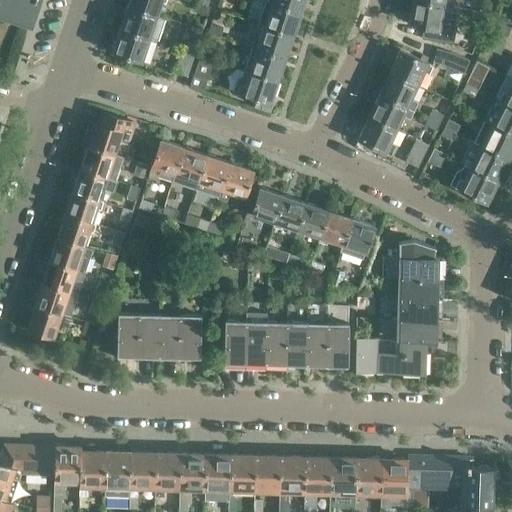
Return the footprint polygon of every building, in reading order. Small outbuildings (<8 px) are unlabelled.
[(0,0),(0,9),(13,14),(12,17),(28,19),(34,0),(0,0)] [(129,0),(127,5),(157,15),(162,0),(163,0),(166,1),(166,0),(129,0)] [(265,0),(266,0),(270,2),(301,12),(303,3),(302,2),(302,0),(265,0)] [(411,12),(409,21),(440,27),(441,20),(444,5),(416,0),(415,0),(413,12),(411,12)] [(258,23),(262,24),(291,34),(296,20),(298,20),(301,12),(270,2),(265,17),(261,15),(258,23)] [(209,16),(212,8),(200,3),(197,12),(209,16)] [(127,5),(120,28),(158,41),(166,18),(157,15),(127,5)] [(488,28),(501,33),(507,35),(511,22),(506,19),(493,15),(488,28)] [(220,36),(223,28),(210,24),(208,32),(220,36)] [(251,47),(254,48),(285,58),(288,48),(287,48),(291,34),(262,24),(257,40),(253,39),(251,47)] [(202,39),(204,31),(192,27),(189,35),(202,39)] [(150,38),(120,28),(113,51),(141,60),(142,56),(147,58),(150,50),(146,49),(150,38)] [(217,45),(220,36),(208,32),(205,41),(217,45)] [(482,46),(495,50),(500,53),(506,40),(487,33),(482,46)] [(187,49),(195,52),(197,45),(189,42),(187,49)] [(251,47),(243,69),(276,80),(280,66),(282,67),(285,58),(254,48),(251,47)] [(176,62),(174,71),(187,75),(195,52),(181,48),(176,62)] [(397,59),(390,72),(417,85),(424,70),(429,73),(431,68),(432,65),(400,49),(395,58),(397,59)] [(439,49),(436,61),(445,64),(452,67),(466,72),(471,59),(457,54),(439,49)] [(201,54),(192,77),(205,81),(209,72),(213,58),(201,54)] [(232,91),(239,94),(256,99),(268,103),(269,104),(273,94),(271,94),(276,80),(243,69),(239,81),(232,91)] [(382,84),(377,93),(411,109),(414,102),(410,100),(417,85),(390,72),(384,85),(382,84)] [(470,75),(466,82),(480,89),(484,81),(470,75)] [(511,78),(505,92),(500,90),(497,98),(501,99),(500,100),(511,106),(511,78)] [(480,89),(466,82),(462,90),(476,97),(480,89)] [(375,102),(368,116),(397,129),(404,114),(408,116),(411,109),(377,93),(373,101),(375,102)] [(494,97),(484,119),(511,133),(511,106),(500,100),(501,99),(497,98),(494,97)] [(266,108),(268,103),(256,99),(255,104),(266,108)] [(437,122),(441,114),(430,108),(426,116),(437,122)] [(119,141),(128,144),(135,123),(104,112),(100,124),(96,122),(88,145),(115,154),(119,141)] [(397,129),(368,116),(362,128),(360,128),(356,137),(384,151),(386,147),(392,150),(395,143),(391,141),(397,129)] [(433,129),(437,122),(426,116),(422,123),(433,129)] [(446,117),(442,125),(456,132),(460,124),(446,117)] [(480,142),(479,144),(507,158),(511,149),(510,148),(511,143),(511,133),(484,119),(474,139),(480,142)] [(456,132),(442,125),(438,133),(451,140),(456,132)] [(409,151),(405,160),(417,166),(428,144),(416,138),(409,151)] [(503,166),(507,158),(479,144),(470,139),(460,161),(464,163),(468,165),(495,178),(501,165),(503,166)] [(151,167),(152,167),(150,173),(173,181),(174,178),(176,174),(184,147),(161,140),(151,167)] [(122,157),(115,154),(88,145),(80,169),(112,179),(115,180),(122,157)] [(434,146),(427,160),(440,166),(446,153),(434,146)] [(184,147),(176,174),(174,178),(182,181),(183,176),(198,181),(207,155),(184,147)] [(207,155),(198,181),(197,186),(204,188),(206,184),(221,189),(230,162),(207,155)] [(143,176),(147,164),(138,161),(134,173),(143,176)] [(230,162),(221,189),(219,193),(227,196),(228,191),(244,197),(253,170),(230,162)] [(445,181),(457,188),(485,202),(490,193),(488,191),(495,178),(468,165),(464,163),(453,168),(445,181)] [(80,169),(73,191),(100,200),(105,185),(109,187),(112,179),(80,169)] [(131,198),(140,201),(144,190),(134,187),(131,198)] [(257,221),(258,216),(274,222),(282,195),(260,187),(251,214),(249,218),(257,221)] [(100,200),(73,191),(65,214),(92,223),(97,208),(101,209),(104,202),(100,200)] [(274,222),(272,226),(280,229),(281,224),(297,229),(306,203),(282,195),(274,222)] [(140,203),(136,213),(137,213),(148,217),(151,207),(140,203)] [(306,203),(297,229),(295,234),(303,236),(304,232),(320,237),(329,210),(306,203)] [(123,221),(132,224),(136,213),(127,209),(123,221)] [(320,237),(319,241),(326,244),(328,239),(343,245),(352,218),(329,210),(320,237)] [(163,211),(160,221),(162,221),(172,225),(175,215),(163,211)] [(137,213),(133,225),(144,228),(148,217),(137,213)] [(65,214),(57,237),(84,246),(89,231),(94,232),(96,225),(92,223),(65,214)] [(343,245),(341,251),(364,259),(375,226),(352,218),(343,245)] [(186,219),(183,228),(185,229),(195,232),(198,223),(186,219)] [(209,227),(206,236),(217,240),(221,231),(209,227)] [(181,245),(182,230),(171,229),(170,244),(181,245)] [(185,229),(185,245),(195,245),(195,233),(195,232),(185,229)] [(115,244),(125,247),(129,236),(119,232),(115,244)] [(57,237),(50,260),(84,271),(92,249),(84,246),(57,237)] [(412,238),(397,241),(398,242),(398,255),(380,255),(379,276),(398,276),(442,277),(443,257),(434,256),(434,248),(435,248),(435,247),(412,238)] [(238,242),(235,251),(247,255),(250,246),(238,242)] [(264,251),(261,260),(273,264),(276,255),(264,251)] [(108,267),(117,270),(121,258),(112,255),(108,267)] [(287,258),(283,268),(295,272),(298,262),(287,258)] [(50,260),(42,283),(77,294),(84,271),(50,260)] [(311,267),(307,276),(319,280),(322,271),(311,267)] [(330,284),(338,286),(343,271),(335,269),(330,284)] [(442,277),(398,276),(397,297),(442,298),(442,277)] [(100,290),(110,293),(113,281),(104,278),(100,290)] [(35,305),(66,315),(69,316),(77,294),(42,283),(35,305)] [(349,292),(349,306),(357,307),(357,293),(349,292)] [(397,297),(379,296),(379,317),(441,318),(442,298),(397,297)] [(92,313),(102,316),(106,304),(96,301),(92,313)] [(265,365),(266,304),(246,303),(246,319),(245,364),(265,365)] [(285,365),(287,305),(266,304),(265,365),(285,365)] [(66,315),(35,305),(27,327),(54,336),(56,332),(59,321),(64,323),(66,315)] [(305,366),(307,305),(287,305),(285,365),(305,366)] [(326,367),(328,306),(307,305),(305,366),(326,367)] [(328,306),(326,367),(347,367),(349,306),(328,306)] [(118,312),(117,357),(138,358),(139,312),(118,312)] [(139,312),(138,358),(158,358),(159,313),(139,312)] [(159,313),(158,358),(179,359),(180,313),(159,313)] [(180,313),(179,359),(200,359),(201,314),(180,313)] [(441,318),(379,317),(378,337),(396,338),(396,337),(426,338),(426,339),(441,340),(441,318)] [(225,318),(224,364),(245,364),(246,319),(225,318)] [(82,329),(83,329),(82,333),(91,336),(92,332),(95,323),(85,320),(82,329)] [(356,336),(355,371),(426,373),(426,339),(426,338),(396,337),(396,338),(400,338),(400,352),(377,352),(378,337),(356,336)] [(0,497),(13,502),(14,500),(6,497),(13,477),(19,479),(21,473),(54,473),(55,445),(5,444),(0,457),(0,497)] [(80,446),(55,445),(53,511),(61,511),(62,498),(64,496),(65,482),(79,482),(80,451),(80,446)] [(79,482),(79,486),(79,506),(88,506),(88,486),(103,487),(105,451),(81,450),(81,446),(80,446),(80,451),(79,482)] [(105,451),(103,487),(104,487),(104,509),(112,509),(113,487),(129,487),(130,451),(105,451)] [(130,451),(129,487),(129,507),(137,508),(138,487),(154,488),(155,452),(130,451)] [(155,452),(154,488),(179,489),(180,452),(155,452)] [(180,452),(179,489),(179,511),(187,511),(188,503),(190,503),(191,489),(204,489),(206,453),(180,452)] [(206,453),(204,489),(204,509),(212,510),(213,490),(229,490),(230,454),(206,453)] [(230,454),(229,490),(229,509),(237,510),(238,490),(254,491),(255,454),(230,454)] [(255,454),(254,491),(279,492),(280,455),(255,454)] [(280,455),(279,492),(279,511),(288,511),(289,492),(304,492),(305,456),(280,455)] [(407,459),(405,495),(407,495),(407,488),(461,490),(460,506),(492,507),(493,467),(470,466),(470,457),(407,455),(407,456),(408,459),(407,459)] [(305,456),(304,492),(304,511),(315,511),(316,493),(329,493),(331,457),(305,456)] [(331,457),(329,493),(328,511),(340,511),(341,493),(355,493),(356,457),(331,457)] [(356,457),(355,493),(380,494),(380,458),(356,457)] [(380,458),(380,494),(379,511),(388,511),(389,494),(405,495),(407,459),(380,458)] [(0,497),(0,511),(10,511),(13,502),(0,497)] [(37,508),(50,509),(50,498),(38,498),(37,508)] [(262,498),(254,498),(254,510),(261,510),(262,498)]
